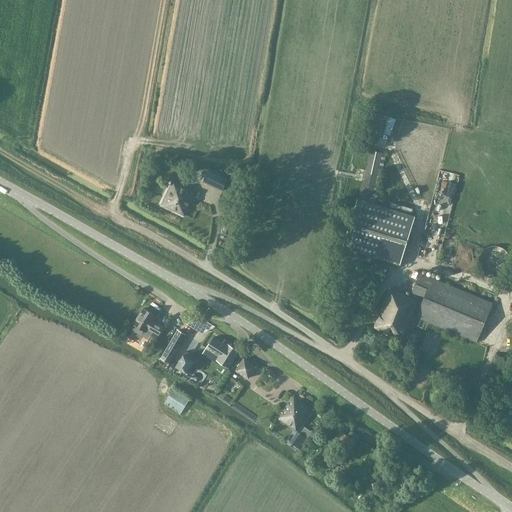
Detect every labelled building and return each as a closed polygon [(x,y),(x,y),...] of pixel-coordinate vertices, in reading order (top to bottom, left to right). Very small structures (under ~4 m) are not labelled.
[(386,154),(376,152),(370,150),(360,199),(357,198),(342,247),(399,266),(414,216),(375,204),(386,154)] [(207,170),(202,181),(221,190),(227,179),(207,170)] [(184,216),(191,201),(194,194),(188,191),(189,190),(173,182),(171,182),(160,205),(184,216)] [(416,316),(475,341),(492,303),(419,273),(411,293),(410,296),(397,291),(397,292),(388,289),(373,327),(402,340),(404,341),(407,334),(404,333),(412,316),(412,315),(416,316)] [(155,316),(149,312),(143,308),(132,324),(145,332),(147,330),(152,333),(150,336),(156,339),(164,327),(153,321),(155,316)] [(170,363),(186,336),(176,330),(160,357),(170,363)] [(206,348),(203,352),(216,360),(217,359),(229,367),(229,366),(239,350),(227,343),(227,344),(214,336),(206,348)] [(138,340),(135,347),(144,352),(148,345),(138,340)] [(185,351),(175,367),(188,375),(198,360),(185,351)] [(255,368),(243,360),(235,372),(247,380),(255,368)] [(180,414),(189,399),(173,389),(163,403),(180,414)] [(298,432),(313,410),(293,395),(282,412),(283,413),(279,419),(296,431),(298,432)] [(299,433),(292,444),(299,449),(311,432),(304,427),(299,433)] [(350,431),(346,436),(351,440),(355,443),(359,438),(350,431)] [(355,443),(351,440),(346,436),(342,433),(335,442),(340,446),(333,457),(341,462),(355,443)] [(376,451),(373,459),(380,461),(382,453),(376,451)]
